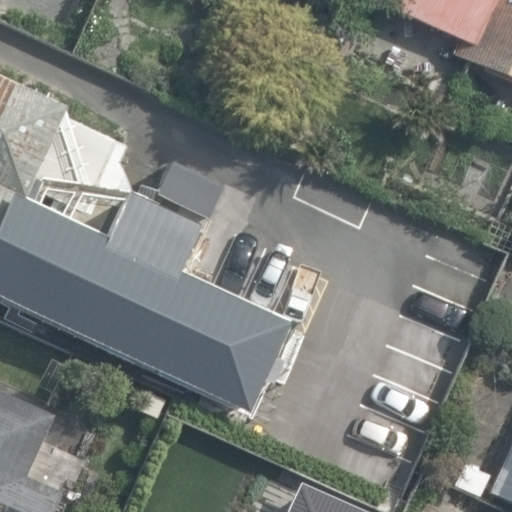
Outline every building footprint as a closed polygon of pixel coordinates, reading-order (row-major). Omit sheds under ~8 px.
[(511,0),(398,0),(466,33),(458,48),(511,69),(511,0)] [(60,111),(0,84),(0,308),(246,420),(289,325),(177,273),(195,231),(137,205),(119,165),(126,148),(57,117),(60,111)] [(169,161),(154,197),(210,221),(225,184),(169,161)] [(0,511),(64,511),(71,493),(35,476),(57,417),(0,391),(0,511)] [(511,474),(503,496),(511,499),(511,474)]
